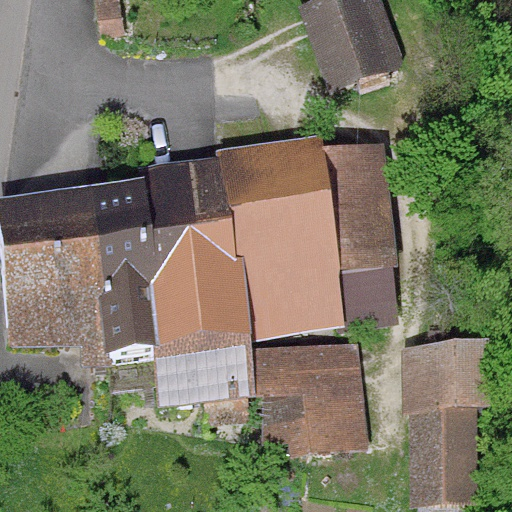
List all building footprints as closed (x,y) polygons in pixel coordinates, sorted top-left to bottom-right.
[(381,0),(316,0),(298,7),(331,91),(406,63),(381,0)] [(118,3),(97,6),(102,47),(123,44),(118,3)] [(148,162),(147,175),(163,263),(150,283),(161,387),(162,408),(257,395),(253,350),(252,341),(338,327),(340,334),(399,324),(393,266),(400,265),(384,139),(325,145),(325,136),(220,148),(221,157),(148,162)] [(163,263),(147,175),(0,197),(0,227),(12,344),(81,346),(88,372),(110,367),(115,395),(161,387),(150,283),(163,263)] [(491,341),(401,345),(404,413),(407,413),(412,505),(482,502),(477,405),(494,405),(491,341)] [(360,343),(253,350),(257,395),(267,462),(369,449),(360,343)]
